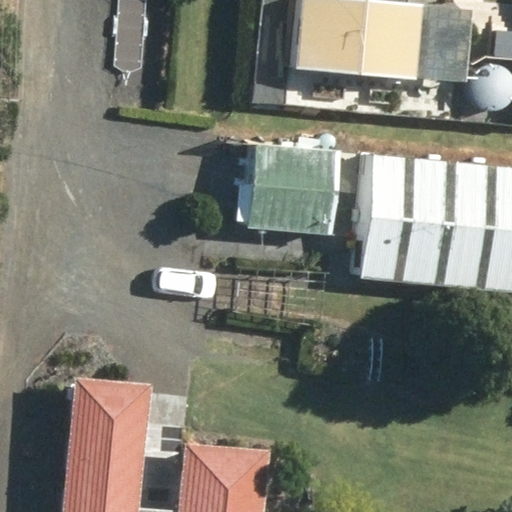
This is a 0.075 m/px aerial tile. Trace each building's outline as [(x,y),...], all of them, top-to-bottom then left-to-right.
[(401,6),(333,0),(281,0),(275,69),(395,80),(401,6)] [(510,59),(461,57),(459,102),(508,104),(510,59)] [(226,229),(313,236),(320,151),(232,144),(229,182),(224,182),(221,223),(227,223),(226,229)] [(498,296),(498,301),(507,302),(511,301),(511,171),(350,155),(338,279),(498,296)] [(236,511),(241,442),(162,437),(157,511),(116,511),(126,377),(50,372),(40,511),(236,511)]
